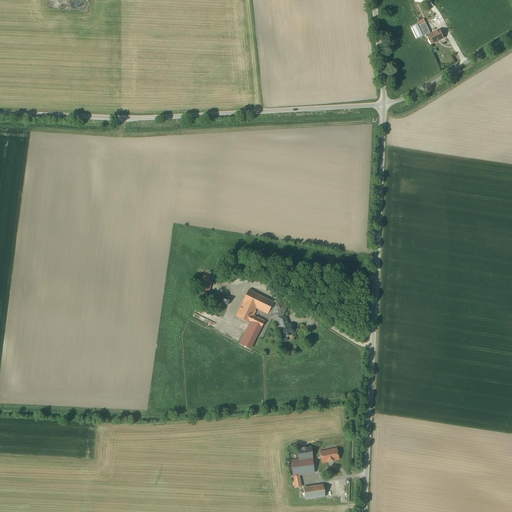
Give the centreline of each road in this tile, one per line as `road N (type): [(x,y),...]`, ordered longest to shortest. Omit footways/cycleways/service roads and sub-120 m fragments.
road 1 (unclassified): [(364,511),(383,104)]
road 2 (unclassified): [(383,104),(125,118),(0,113)]
road 3 (unclassified): [(511,34),(408,98),(383,104)]
